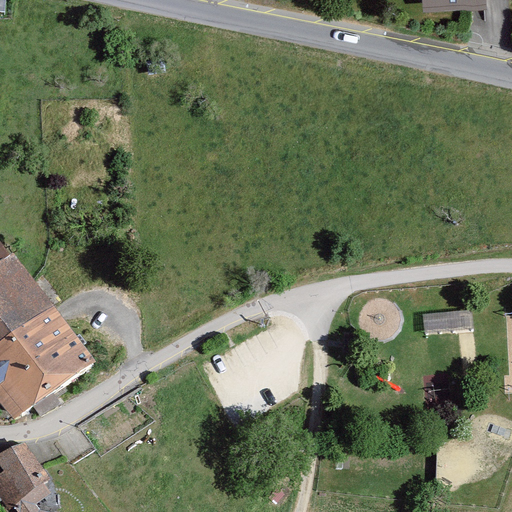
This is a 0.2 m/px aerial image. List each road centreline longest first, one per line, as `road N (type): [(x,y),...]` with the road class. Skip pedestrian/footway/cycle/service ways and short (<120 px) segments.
road 1 (residential): [(0,433),(61,421),(228,327),(325,292),(511,268)]
road 2 (tertiary): [(154,0),(511,79)]
road 3 (track): [(325,292),(322,391),(302,511)]
road 4 (unknown): [(243,389),(310,331),(325,292)]
